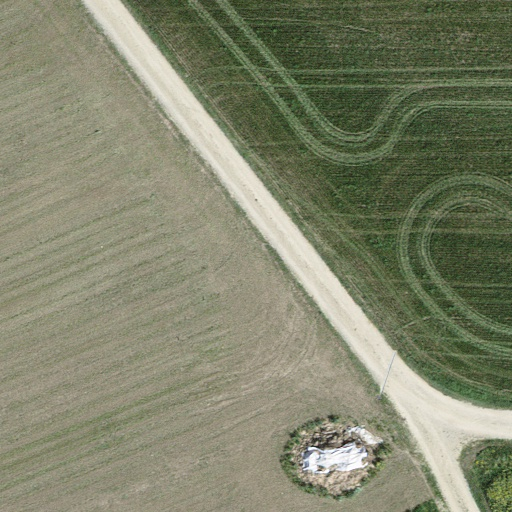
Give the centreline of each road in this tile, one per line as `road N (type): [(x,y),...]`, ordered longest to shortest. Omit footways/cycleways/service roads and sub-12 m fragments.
road 1 (track): [(511,427),(437,427),(414,409),(265,199)]
road 2 (unclassified): [(104,0),(265,199)]
